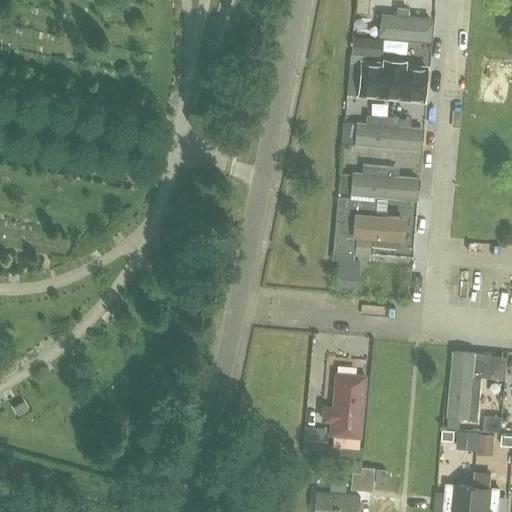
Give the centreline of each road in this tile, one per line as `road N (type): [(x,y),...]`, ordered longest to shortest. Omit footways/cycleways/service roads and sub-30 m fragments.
road 1 (residential): [(236,307),(298,0)]
road 2 (residential): [(440,252),(464,0)]
road 3 (unclassified): [(193,511),(236,307)]
road 4 (residential): [(433,323),(236,307)]
